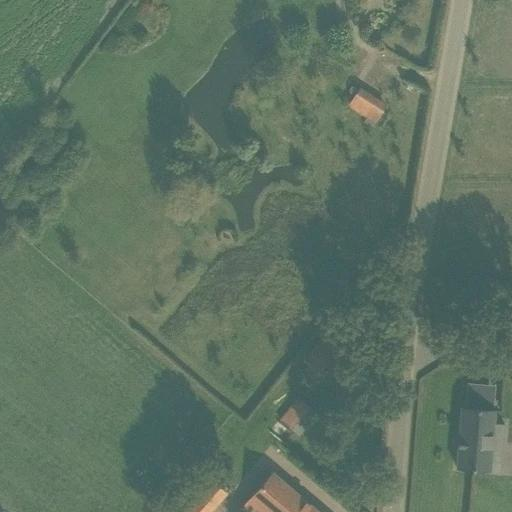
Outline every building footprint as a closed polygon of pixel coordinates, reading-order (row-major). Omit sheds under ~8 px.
[(347,103),(375,121),(387,103),(358,85),(347,103)] [(342,351),(326,339),(322,336),(303,360),(323,376),(342,351)] [(315,412),(299,399),(297,398),(280,420),(298,434),(315,412)] [(490,471),(492,442),(502,443),(504,424),(494,423),(495,409),(462,406),(456,468),(490,471)] [(179,511),(207,511),(226,491),(204,471),(172,506),(179,511)] [(317,511),(272,473),(251,497),(267,511),(317,511)]
